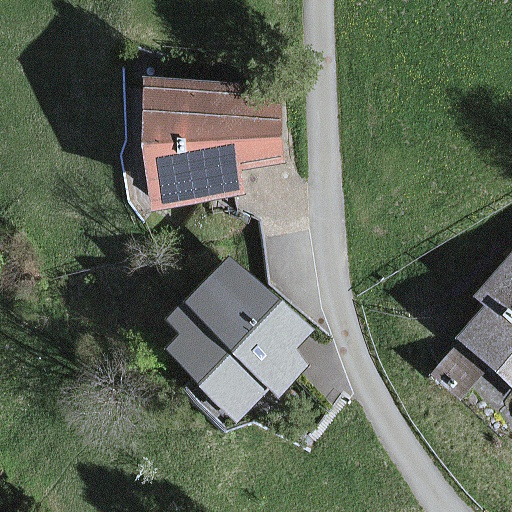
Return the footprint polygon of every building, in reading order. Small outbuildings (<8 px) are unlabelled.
[(285,88),(136,75),(132,122),(145,209),(243,192),(244,166),(285,158),(281,135),(285,88)] [(511,259),(447,330),(511,389),(511,259)] [(158,346),(191,381),(189,383),(232,424),(251,405),(252,407),(298,361),(275,338),(294,319),(243,265),(222,286),(203,267),(158,313),(175,330),(158,346)] [(453,349),(429,378),(456,400),(480,371),(453,349)] [(0,462),(0,481),(9,476),(0,462)]
